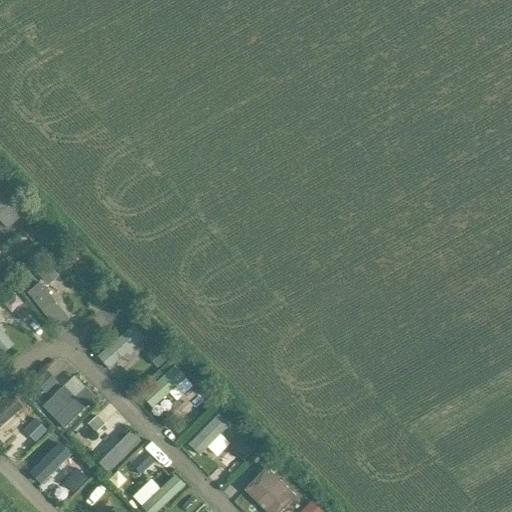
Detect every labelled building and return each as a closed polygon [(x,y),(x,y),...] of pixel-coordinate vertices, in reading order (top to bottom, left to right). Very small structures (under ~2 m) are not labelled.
[(0,219),(8,228),(22,215),(0,191),(0,219)] [(24,289),(55,323),(76,304),(51,276),(60,267),(49,255),(37,267),(42,272),(24,289)] [(6,301),(22,320),(32,311),(17,293),(6,301)] [(0,346),(3,349),(22,331),(0,307),(0,346)] [(128,318),(99,346),(111,359),(124,346),(130,352),(145,336),(128,318)] [(161,344),(147,355),(157,368),(171,356),(161,344)] [(174,358),(143,388),(154,400),(169,386),(175,393),(192,377),(174,358)] [(97,397),(75,374),(63,385),(53,375),(35,393),(66,426),(97,397)] [(0,428),(25,406),(12,391),(0,401),(0,428)] [(211,404),(182,432),(194,444),(223,416),(211,404)] [(109,472),(142,440),(132,429),(98,461),(109,472)] [(240,440),(232,449),(244,460),(252,451),(257,447),(247,438),(243,442),(240,440)] [(131,463),(140,474),(154,463),(145,452),(131,463)] [(264,460),(245,478),(275,509),(294,491),(264,460)] [(150,473),(134,490),(153,510),(186,478),(176,467),(159,482),(150,473)]
